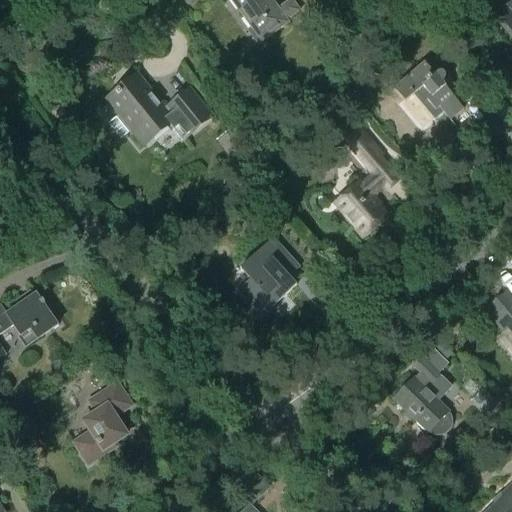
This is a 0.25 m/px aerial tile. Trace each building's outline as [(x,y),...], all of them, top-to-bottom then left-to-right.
[(291,0),(278,10),(277,11),(268,0),(230,0),(252,29),(256,26),(266,39),(287,23),(286,21),(299,11),(291,0)] [(511,4),(495,19),(510,38),(511,36),(511,4)] [(456,50),(448,41),(442,46),(450,55),(456,50)] [(413,95),(434,121),(443,113),(450,121),(464,110),(442,84),(444,82),(446,80),(446,78),(445,76),(444,75),(441,73),(439,74),(438,75),(437,76),(435,76),(425,63),(408,78),(394,90),(404,102),(413,95)] [(194,95),(169,115),(138,76),(107,101),(142,145),(169,124),(182,140),(211,117),(194,95)] [(55,108),(51,111),(52,116),(55,119),(60,119),(64,115),(63,110),(60,107),(55,108)] [(374,176),(361,186),(360,184),(335,205),(363,238),(388,217),(372,198),(384,187),(387,191),(398,181),(379,158),(382,156),(361,131),(346,144),(374,176)] [(273,238),(262,248),(239,269),(250,280),(237,292),(261,318),(296,286),(288,278),(300,268),(273,238)] [(35,295),(5,316),(0,308),(0,360),(6,356),(0,347),(0,335),(13,326),(20,337),(33,328),(40,338),(57,326),(35,295)] [(511,301),(506,295),(486,312),(503,331),(504,332),(508,328),(511,333),(511,301)] [(415,379),(394,401),(428,434),(429,432),(432,435),(437,436),(441,436),(445,435),(451,429),(452,425),(452,421),(451,416),(448,413),(449,412),(438,401),(452,388),(440,377),(439,376),(438,375),(425,362),(424,361),(422,359),(414,368),(421,375),(416,380),(415,379)] [(89,404),(96,415),(83,423),(91,434),(74,445),(88,466),(116,448),(114,445),(126,437),(114,418),(131,408),(117,386),(89,404)] [(511,416),(485,390),(475,401),(504,430),(511,421),(511,416)] [(504,498),(489,511),(511,511),(511,485),(501,495),(504,498)]
